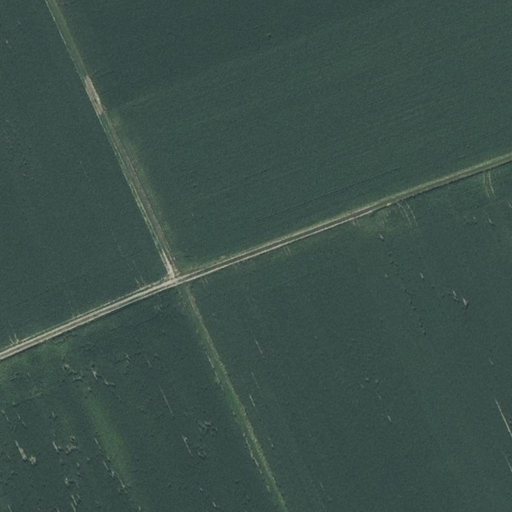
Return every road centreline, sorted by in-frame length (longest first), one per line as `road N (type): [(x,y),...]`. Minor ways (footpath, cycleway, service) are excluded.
road 1 (track): [(282,511),(53,0)]
road 2 (track): [(511,163),(179,280),(0,360)]
